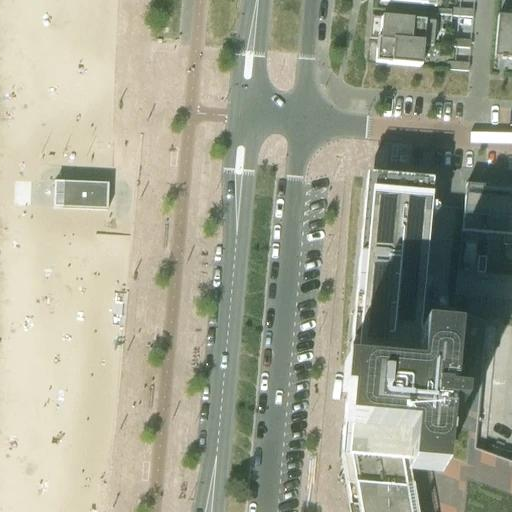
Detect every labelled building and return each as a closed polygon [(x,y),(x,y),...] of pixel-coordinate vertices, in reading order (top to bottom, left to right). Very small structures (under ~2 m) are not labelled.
[(472,19),(473,11),(451,9),(450,17),(472,19)] [(511,60),(511,18),(497,17),(493,59),(511,60)] [(432,46),(434,24),(379,19),(377,41),(432,46)] [(469,50),(470,42),(448,40),(447,48),(469,50)] [(432,48),(432,46),(377,41),(374,64),(420,68),(422,47),(432,48)] [(467,73),(468,65),(446,63),(445,71),(467,73)] [(373,178),(348,458),(401,463),(469,469),(471,450),(472,451),(478,442),(475,440),(485,325),(485,324),(447,311),(432,305),(420,301),(421,293),(422,277),(429,207),(431,184),(384,179),(373,178)] [(53,209),(53,210),(105,212),(106,186),(54,184),(53,209)] [(463,210),(461,232),(483,234),(487,189),(465,187),(463,210)] [(487,189),(483,234),(503,236),(505,236),(509,191),(508,191),(488,189),(487,189)] [(503,236),(503,246),(504,246),(511,246),(511,190),(510,191),(509,191),(505,236),(503,236)] [(477,258),(477,266),(484,266),(485,259),(481,258),(477,258)] [(477,266),(476,274),(484,274),(484,266),(477,266)] [(511,511),(511,454),(485,444),(478,442),(472,451),(471,450),(469,469),(401,463),(348,458),(321,455),(328,511),(511,511)]
